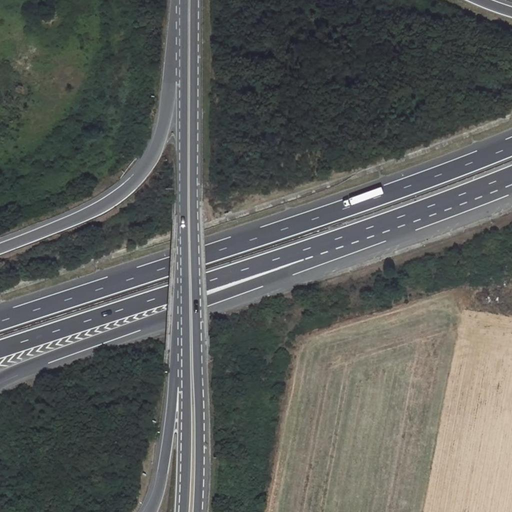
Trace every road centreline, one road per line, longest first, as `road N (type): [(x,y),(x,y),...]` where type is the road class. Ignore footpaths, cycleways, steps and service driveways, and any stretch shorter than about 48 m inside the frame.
road 1 (motorway): [(511,145),(0,320)]
road 2 (tertiary): [(200,511),(196,0)]
road 3 (motorway): [(182,0),(169,105),(153,152),(116,192),(0,247)]
road 4 (motorway): [(0,377),(251,285),(306,247)]
road 5 (motorway): [(0,348),(306,247)]
road 6 (tertiary): [(184,0),(184,322)]
road 7 (motorway): [(306,247),(511,173)]
road 8 (motorway): [(184,322),(150,511)]
road 9 (tertiary): [(184,322),(183,511)]
